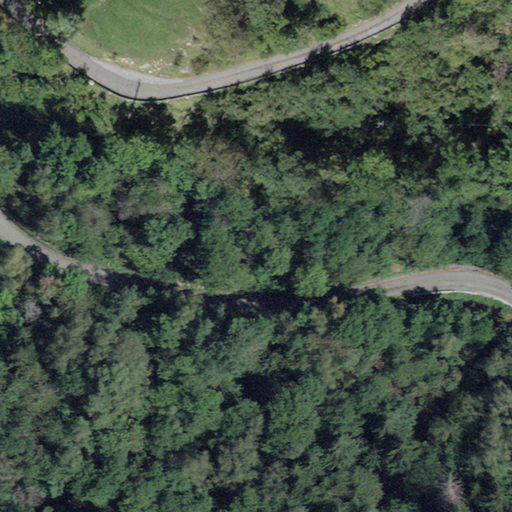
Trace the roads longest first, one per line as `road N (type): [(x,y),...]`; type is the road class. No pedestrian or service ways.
road 1 (tertiary): [(511,291),(443,279),(320,305),(212,303),(57,265),(0,223)]
road 2 (tertiary): [(8,0),(110,78),(163,87),(281,60),(386,22),(421,0)]
